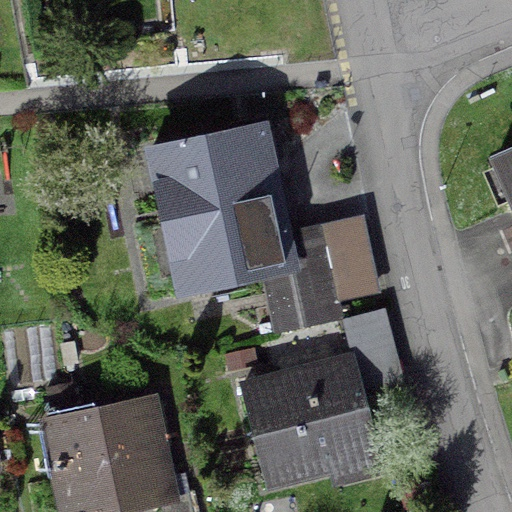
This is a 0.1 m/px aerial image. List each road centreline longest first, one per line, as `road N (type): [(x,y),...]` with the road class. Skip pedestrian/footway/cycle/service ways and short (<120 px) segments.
road 1 (residential): [(482,511),(427,323),(371,60)]
road 2 (residential): [(371,60),(511,13)]
